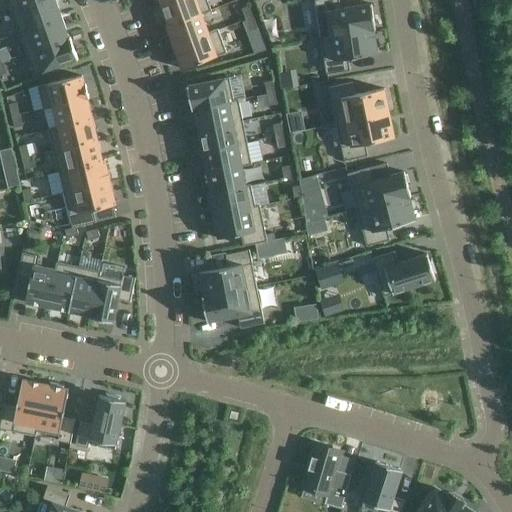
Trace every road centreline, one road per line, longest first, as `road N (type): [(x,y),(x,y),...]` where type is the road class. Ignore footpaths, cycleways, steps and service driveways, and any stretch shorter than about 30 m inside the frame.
road 1 (residential): [(401,0),(428,151),(494,419),(480,464)]
road 2 (residential): [(162,370),(157,208),(137,109),(98,0)]
road 3 (residential): [(290,406),(480,464)]
road 4 (residential): [(0,341),(162,370)]
road 5 (residential): [(132,511),(162,370)]
road 6 (residential): [(162,370),(290,406)]
